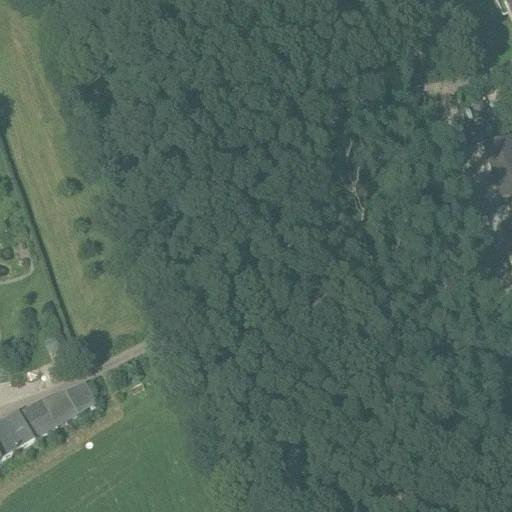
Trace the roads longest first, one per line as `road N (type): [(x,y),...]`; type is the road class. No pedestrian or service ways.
road 1 (unclassified): [(43,0),(93,56),(189,327)]
road 2 (track): [(511,311),(444,90)]
road 3 (track): [(271,511),(189,327)]
